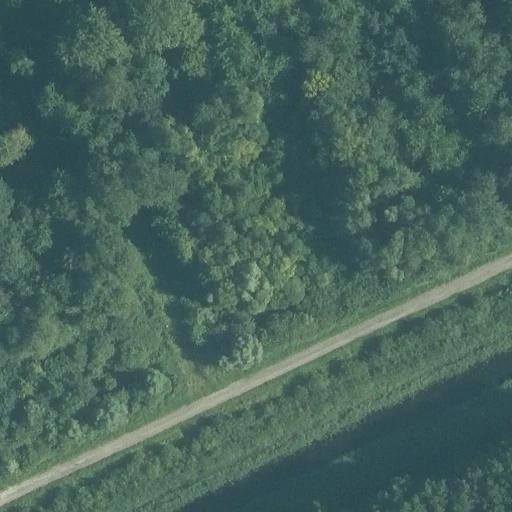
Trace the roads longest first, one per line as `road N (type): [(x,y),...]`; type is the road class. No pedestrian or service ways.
road 1 (track): [(0,499),(511,260)]
road 2 (track): [(205,403),(148,273),(0,92)]
road 3 (track): [(511,405),(287,511)]
